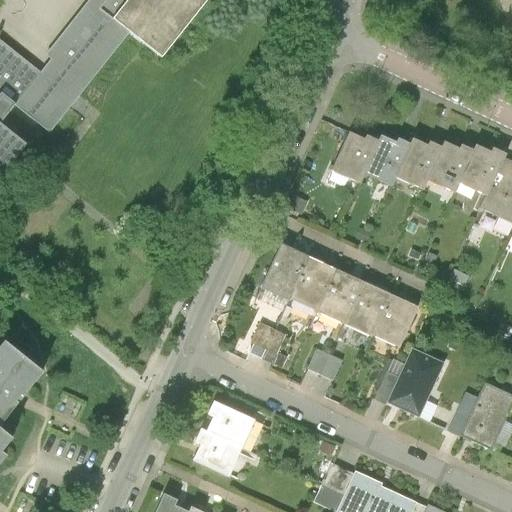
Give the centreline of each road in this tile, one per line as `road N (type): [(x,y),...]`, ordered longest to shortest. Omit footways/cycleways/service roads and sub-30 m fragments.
road 1 (residential): [(181,357),(511,506)]
road 2 (residential): [(329,35),(181,357)]
road 3 (residential): [(329,35),(511,118)]
road 4 (residential): [(181,357),(110,511)]
